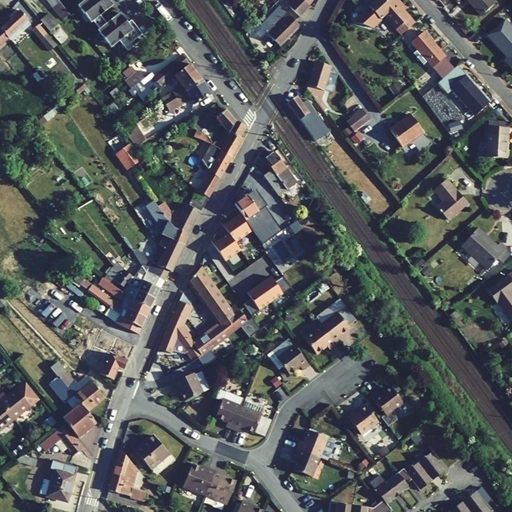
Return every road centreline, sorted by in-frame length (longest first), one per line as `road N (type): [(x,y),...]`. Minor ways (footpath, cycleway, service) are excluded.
road 1 (residential): [(256,131),(124,395)]
road 2 (residential): [(155,0),(256,131)]
road 3 (residential): [(124,395),(256,465)]
road 4 (residential): [(327,0),(256,131)]
road 5 (residential): [(256,465),(291,404),(352,368)]
road 6 (residential): [(422,0),(511,101)]
road 7 (residential): [(124,395),(89,511)]
